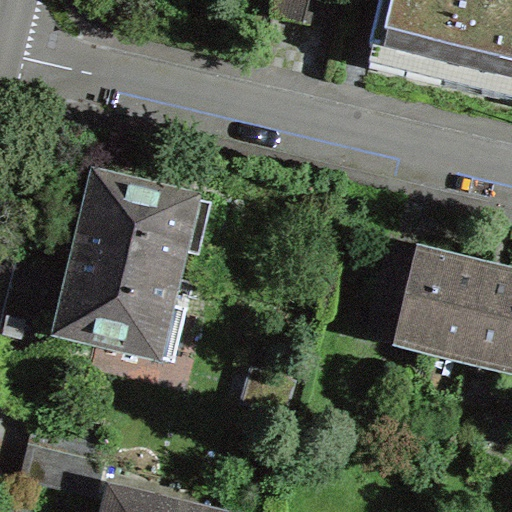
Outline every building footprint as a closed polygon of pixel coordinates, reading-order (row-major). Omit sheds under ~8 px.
[(340,0),(278,0),(275,14),(333,28),(340,0)] [(511,0),(381,0),(370,48),(373,48),(369,68),(511,101),(511,0)] [(78,256),(175,280),(182,251),(198,255),(210,205),(97,178),(81,243),(78,256)] [(439,354),(442,342),(468,349),(487,268),(469,264),(468,267),(427,257),(418,254),(418,256),(388,249),(373,312),(403,319),(397,343),(439,354)] [(184,311),(169,308),(175,280),(78,256),(62,322),(59,334),(172,361),(184,311)] [(487,268),(468,349),(498,356),(495,367),(511,371),(511,276),(507,276),(505,275),(506,273),(487,268)] [(33,446),(98,462),(106,428),(41,413),(33,446)] [(98,462),(33,446),(26,475),(25,480),(96,497),(104,463),(98,462)] [(180,511),(114,496),(110,511),(180,511)]
